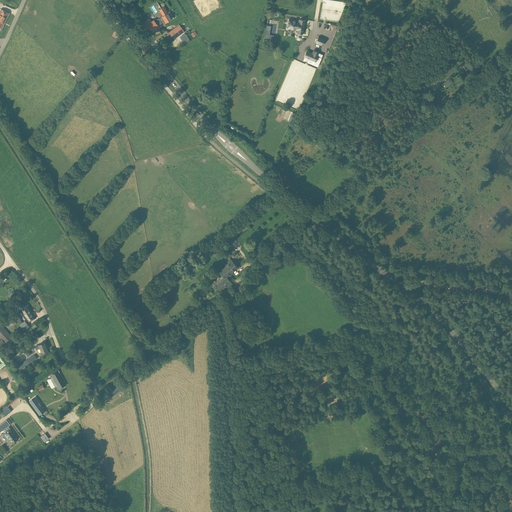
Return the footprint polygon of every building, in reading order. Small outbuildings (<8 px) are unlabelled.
[(9,13),(1,9),(0,11),(0,27),(2,28),(9,13)] [(152,22),(150,19),(145,24),(148,28),(149,27),(153,31),(153,30),(154,31),(157,29),(156,28),(159,26),(158,26),(159,25),(160,23),(160,21),(158,20),(155,20),(155,21),(154,20),(152,22)] [(289,29),(293,30),(296,30),(299,31),(298,33),(304,34),(306,20),(300,20),(300,21),(290,19),(289,29)] [(266,25),(264,37),(274,39),(274,35),(269,35),(271,26),(266,25)] [(179,35),(174,28),(169,32),(174,39),(179,35)] [(316,43),(322,46),(325,39),(318,37),(316,43)] [(312,53),(307,51),(304,57),(316,62),(318,55),(317,55),(319,52),(313,50),(312,53)] [(229,235),(227,233),(224,235),(230,243),(236,240),(231,233),(229,235)] [(225,266),(231,273),(237,268),(231,261),(225,266)] [(226,277),(231,273),(225,266),(218,271),(223,276),(214,283),(220,291),(230,283),(226,277)] [(203,304),(201,299),(192,304),(195,311),(199,309),(198,307),(203,304)] [(33,313),(28,305),(20,310),(28,323),(36,318),(34,315),(33,316),(31,314),(33,313)] [(17,323),(12,318),(5,323),(9,329),(17,323)] [(24,321),(19,324),(24,331),(29,327),(24,321)] [(12,338),(0,322),(0,337),(5,344),(12,338)] [(48,354),(44,343),(38,345),(39,346),(35,347),(36,350),(40,349),(43,356),(48,354)] [(37,358),(34,355),(18,366),(23,373),(27,370),(25,366),(37,358)] [(62,377),(58,370),(50,374),(54,381),(53,382),(57,390),(67,385),(62,377)] [(123,388),(120,384),(107,394),(110,398),(123,388)] [(39,402),(37,399),(32,403),(40,416),(47,412),(40,402),(39,402)] [(3,408),(8,414),(12,411),(7,405),(3,408)] [(10,428),(10,429),(8,426),(10,425),(6,421),(0,425),(0,432),(3,430),(5,431),(5,432),(4,433),(5,433),(3,434),(6,438),(8,437),(12,443),(18,439),(10,428)] [(44,442),(49,439),(45,433),(40,436),(44,442)]
